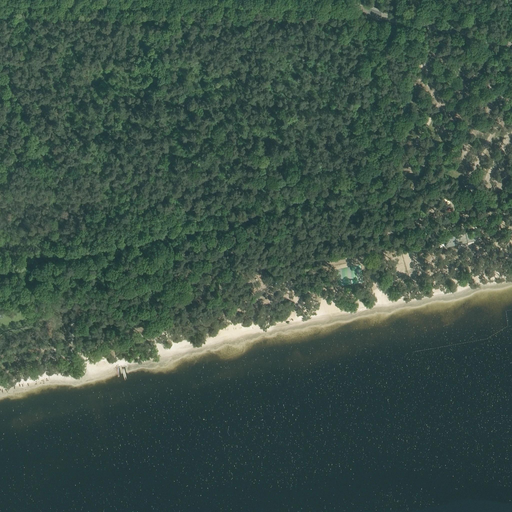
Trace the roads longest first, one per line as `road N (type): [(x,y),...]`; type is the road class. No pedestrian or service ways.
road 1 (secondary): [(317,5),(0,2)]
road 2 (track): [(30,134),(337,175)]
